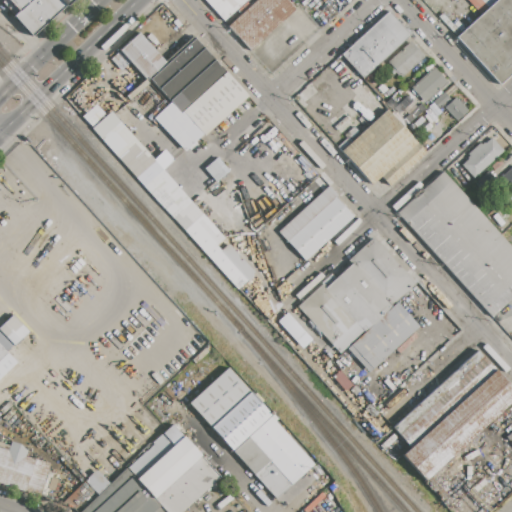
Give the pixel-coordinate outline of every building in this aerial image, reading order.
[(71,0),(33,35),(1,0),(71,0)] [(246,0),(225,21),(204,0),(246,0)] [(228,26),(255,0),(287,0),(296,9),(251,50),(228,26)] [(496,0),(511,0),(511,72),(500,84),(456,37),(496,0)] [(362,78),(341,55),(389,12),(409,35),(362,78)] [(165,62),(147,78),(145,80),(119,51),(138,33),(165,62)] [(225,72),(179,113),(147,78),(165,62),(193,37),(225,72)] [(387,61),(409,41),(423,57),(401,77),(387,61)] [(411,88),(433,68),(447,82),(424,103),(411,88)] [(225,72),(247,96),(199,140),(176,116),(179,113),(225,72)] [(444,93),(450,99),(439,109),(433,102),(444,93)] [(444,107),(456,97),(460,102),(462,100),(465,103),(463,105),(468,111),(457,121),(444,107)] [(337,147),(348,137),(345,133),(353,126),(360,134),(387,110),(425,153),(388,186),(379,176),(371,184),(337,147)] [(474,178),(461,164),(468,159),(467,158),(469,156),(467,154),(479,142),(481,144),(484,143),(491,138),(503,151),(474,178)] [(491,166),(499,158),(503,162),(495,170),(491,166)] [(511,189),(501,177),(511,167),(511,189)] [(476,181),(488,170),(492,176),(481,186),(476,181)] [(398,213),(443,173),(511,248),(511,298),(492,317),(398,213)] [(334,198),(287,241),(278,232),(328,186),(337,196),(334,198)] [(304,261),(287,241),(334,198),(352,218),(304,261)] [(172,218),(191,201),(225,238),(217,245),(248,280),(237,290),(172,218)] [(415,284),(395,302),(343,349),(339,353),(297,307),(323,283),(326,286),(351,264),(348,261),(373,238),(415,284)] [(343,349),(395,302),(418,328),(367,374),(343,349)] [(0,331),(0,327),(13,315),(28,331),(13,345),(0,331)] [(0,331),(13,345),(6,352),(7,353),(0,359),(0,331)] [(392,428),(478,350),(511,387),(511,401),(424,481),(400,455),(410,447),(392,428)] [(188,403),(227,367),(249,391),(211,427),(188,403)] [(249,391),(271,415),(269,416),(232,450),(211,427),(249,391)] [(269,416),(313,464),(276,498),(232,450),(269,416)] [(173,424),(221,477),(182,511),(166,511),(127,469),(153,445),(152,444),(173,424)] [(0,483),(0,442),(9,446),(11,442),(28,448),(27,452),(38,456),(36,461),(50,465),(47,472),(53,474),(51,478),(48,489),(45,496),(40,494),(39,497),(0,483)] [(81,511),(126,469),(165,511),(81,511)] [(84,480),(95,469),(109,484),(97,495),(84,480)] [(51,478),(57,480),(54,491),(48,489),(51,478)]
